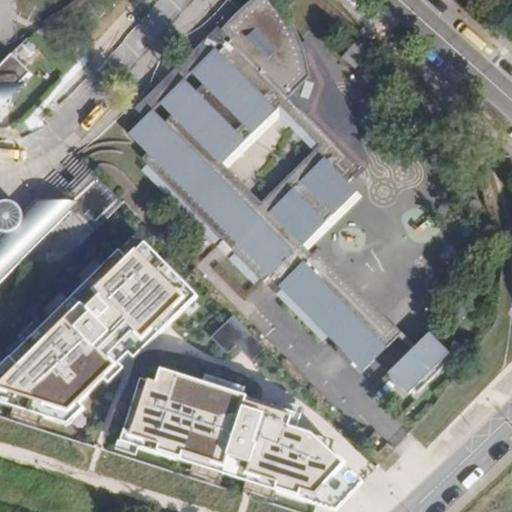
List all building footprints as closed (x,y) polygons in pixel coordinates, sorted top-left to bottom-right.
[(231,249),(264,283),(273,274),(283,284),(280,287),(363,372),(402,334),(318,249),(311,256),(300,245),(355,192),(347,184),(360,171),(358,169),(288,98),(310,78),(308,70),(306,64),(304,59),(300,49),(284,20),(268,0),(251,0),(242,9),(221,30),(232,41),(219,53),(216,49),(192,73),(204,84),(196,92),(184,80),(161,104),(172,115),(165,123),(153,111),(129,134),(148,154),(142,159),(226,244),(233,237),(238,242),(231,249)] [(308,70),(310,78),(288,98),(358,169),(364,160),(358,139),(351,123),(341,99),(323,66),(306,42),(300,49),(304,59),(306,64),(308,70)] [(29,83),(11,65),(0,77),(0,114),(12,114),(11,101),(29,83)] [(123,211),(88,175),(61,202),(70,211),(67,219),(91,243),(120,214),(123,211)] [(0,287),(20,268),(11,258),(67,219),(56,192),(17,224),(16,219),(14,215),(8,212),(0,211),(0,287)] [(167,291),(115,237),(0,322),(0,400),(14,406),(86,368),(93,372),(102,359),(94,354),(126,326),(167,291)] [(245,351),(253,361),(265,351),(237,317),(211,338),(231,362),(245,351)] [(414,390),(418,394),(453,358),(429,334),(389,375),(409,395),(414,390)] [(143,347),(56,430),(279,511),(283,511),(323,489),(312,480),(237,421),(143,347)]
